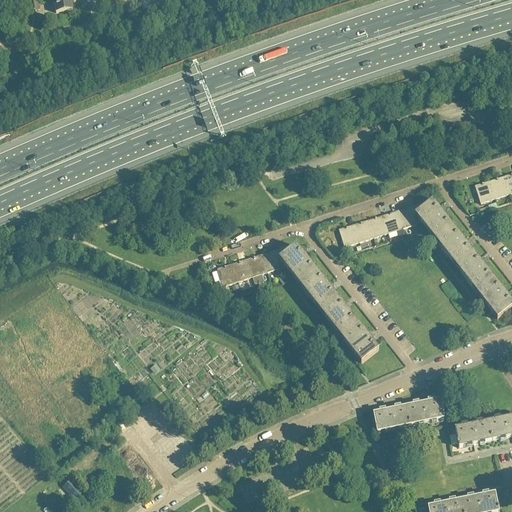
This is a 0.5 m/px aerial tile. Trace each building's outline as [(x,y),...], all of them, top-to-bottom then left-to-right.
[(73,10),(70,0),(60,0),(53,1),(56,14),(73,10)] [(510,196),(504,179),(498,181),(497,181),(489,183),(490,184),(495,201),(498,200),(508,197),(510,196)] [(495,201),(490,184),(483,186),(483,185),(474,188),(480,205),(483,204),(493,201),(495,201)] [(468,249),(465,244),(452,228),(441,214),(438,210),(432,203),(423,210),(415,216),(421,224),(422,226),(435,242),(449,260),(451,263),(455,268),(461,276),(463,278),(472,289),(476,295),(490,312),(492,315),(497,321),(511,309),(511,304),(509,300),(505,296),(493,281),(482,266),(478,262),(473,255),(472,253),(468,249)] [(421,224),(415,216),(423,210),(420,206),(411,208),(411,209),(405,211),(405,210),(397,213),(397,214),(402,231),(416,227),(417,226),(421,224)] [(402,231),(397,214),(391,216),(391,215),(382,218),(383,218),(388,235),(391,234),(402,231)] [(388,235),(383,218),(376,220),(368,222),(368,223),(373,240),(377,239),(386,236),(388,235)] [(373,240),(368,223),(361,225),(361,224),(353,227),(353,228),(359,245),(362,244),(372,240),(373,240)] [(359,245),(353,228),(347,230),(347,229),(339,231),(344,249),(345,249),(346,251),(355,248),(354,246),(357,245),(359,245)] [(358,325),(346,310),(343,305),(337,299),(332,292),(329,288),(317,272),(305,258),(302,253),(296,246),(286,254),(278,260),(284,267),(286,269),(299,287),(313,304),(314,306),(320,312),(325,319),(326,321),(340,339),(354,356),(355,358),(361,365),(379,351),(373,344),(370,340),(358,325)] [(284,267),(278,260),(286,254),(283,249),(275,252),(275,253),(269,255),(269,254),(261,257),(267,274),(279,270),(281,270),(284,267)] [(267,274),(261,257),(254,259),(246,261),(246,262),(252,279),(255,278),(267,274)] [(252,279),(246,262),(240,264),(240,263),(232,266),(232,267),(237,284),(240,283),(250,280),(252,279)] [(237,284),(232,267),(225,269),(225,268),(217,271),(223,288),(226,287),(234,285),(237,284)] [(255,287),(248,289),(249,295),(256,293),(255,287)] [(443,415),(441,401),(432,403),(429,404),(424,405),(417,406),(415,406),(407,408),(411,428),(425,425),(428,424),(429,424),(445,421),(444,418),(444,415),(443,415)] [(411,428),(407,408),(398,410),(396,410),(390,411),(384,412),(382,413),(373,415),(376,428),(375,429),(376,431),(377,434),(392,431),(394,431),(396,431),(411,428)] [(511,417),(510,418),(505,419),(499,420),(496,421),(488,422),(492,442),(506,439),(509,439),(511,438),(511,437),(511,417)] [(492,442),(488,422),(479,424),(477,425),(472,426),(471,426),(465,427),(463,427),(454,429),(457,443),(457,445),(458,445),(459,449),(472,446),(473,446),(475,445),(477,445),(492,442)] [(455,437),(449,438),(450,449),(457,448),(455,437)] [(351,446),(348,439),(342,441),(345,449),(351,446)] [(128,496),(152,476),(124,442),(99,463),(128,496)] [(85,495),(71,480),(62,488),(76,503),(85,495)] [(498,507),(495,494),(486,496),(484,496),(478,498),(472,499),(469,499),(461,501),(463,511),(498,511),(498,510),(499,510),(498,507)] [(463,511),(461,501),(453,503),(450,503),(444,504),(438,506),(436,506),(427,508),(427,511),(463,511)]
